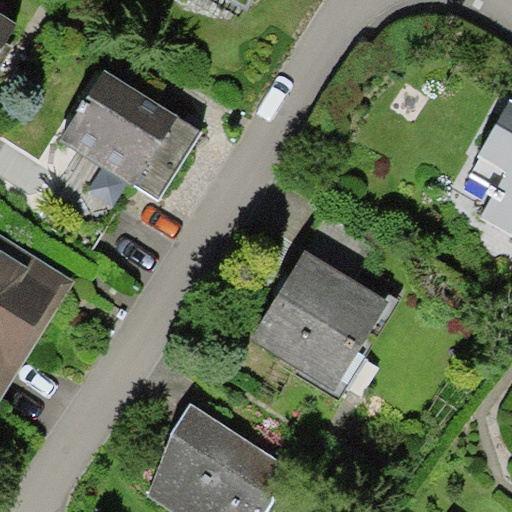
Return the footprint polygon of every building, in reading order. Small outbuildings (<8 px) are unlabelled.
[(175,0),(187,6),(190,0),(210,0),(247,19),(257,0),(175,0)] [(0,53),(13,32),(0,24),(0,53)] [(202,130),(104,69),(61,138),(159,199),(202,130)] [(511,113),(501,107),(469,165),(492,177),(467,223),(511,247),(511,113)] [(115,210),(52,172),(27,213),(90,251),(115,210)] [(0,396),(69,281),(0,239),(0,396)] [(377,309),(290,257),(235,349),(322,401),(377,309)] [(163,438),(141,498),(161,511),(263,511),(286,479),(184,408),(163,438)]
